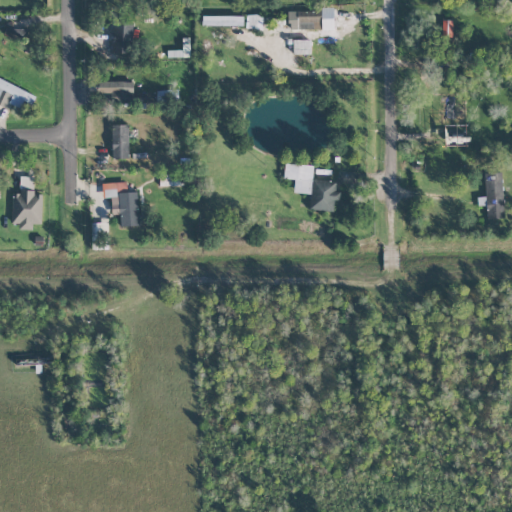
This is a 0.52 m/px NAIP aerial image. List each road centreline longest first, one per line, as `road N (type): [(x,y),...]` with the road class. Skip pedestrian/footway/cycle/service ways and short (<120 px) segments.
road 1 (residential): [(393,0),(400,279)]
road 2 (residential): [(73,0),(77,137)]
